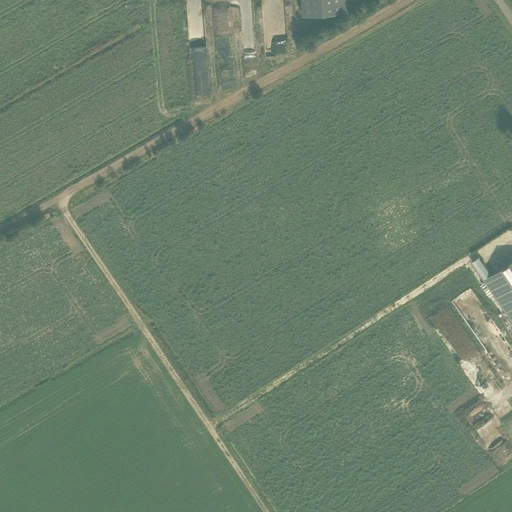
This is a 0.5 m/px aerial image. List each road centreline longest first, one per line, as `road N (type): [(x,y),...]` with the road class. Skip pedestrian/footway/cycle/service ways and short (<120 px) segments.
road 1 (track): [(409,0),(0,233)]
road 2 (track): [(264,511),(58,199)]
road 3 (track): [(210,430),(467,260)]
